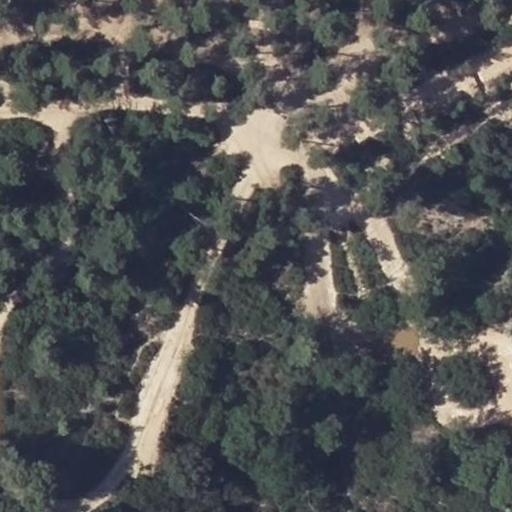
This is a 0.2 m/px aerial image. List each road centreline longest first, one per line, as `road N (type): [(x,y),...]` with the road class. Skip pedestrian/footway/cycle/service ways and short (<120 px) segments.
road 1 (track): [(511,53),(400,98),(277,111),(114,479),(63,511)]
road 2 (track): [(511,420),(452,420),(402,313),(277,111)]
road 3 (track): [(0,77),(35,109),(135,91),(277,111)]
road 4 (track): [(0,305),(67,223),(60,151),(35,109),(0,113)]
road 5 (track): [(277,111),(336,65),(511,11)]
